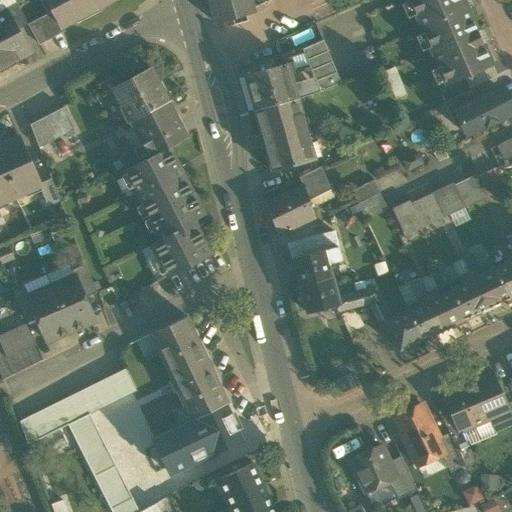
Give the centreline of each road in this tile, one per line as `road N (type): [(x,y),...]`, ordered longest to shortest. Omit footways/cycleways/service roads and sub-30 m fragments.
road 1 (tertiary): [(188,5),(293,430)]
road 2 (residential): [(293,430),(511,333)]
road 3 (residential): [(188,5),(0,97)]
